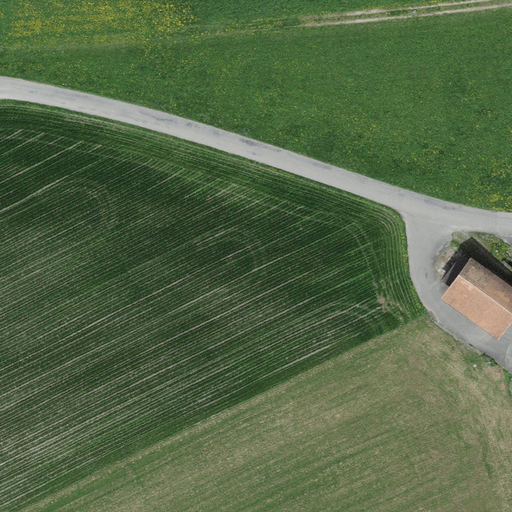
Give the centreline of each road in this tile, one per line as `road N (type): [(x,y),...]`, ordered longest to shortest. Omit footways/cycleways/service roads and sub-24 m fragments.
road 1 (unclassified): [(0,85),(92,101),(424,195),(511,211)]
road 2 (track): [(499,0),(180,28)]
